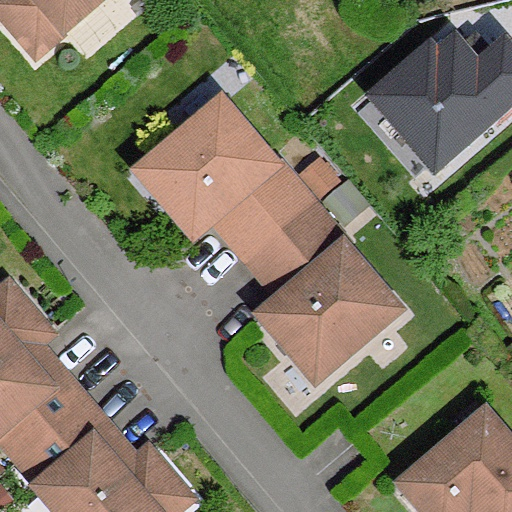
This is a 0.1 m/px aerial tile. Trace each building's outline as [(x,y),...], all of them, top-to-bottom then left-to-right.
[(9,0),(0,8),(0,10),(33,49),(60,26),(68,35),(99,8),(92,0),(9,0)] [(108,0),(92,0),(99,8),(108,0)] [(68,35),(60,26),(33,49),(41,58),(68,35)] [(473,41),(460,53),(475,70),(488,58),(473,41)] [(427,51),(361,109),(425,184),(511,108),(511,56),(502,46),(488,58),(475,70),(460,53),(452,44),(435,60),(427,51)] [(178,200),(169,207),(198,242),(219,225),(231,214),(242,227),(230,237),(253,264),(319,206),(283,165),(279,168),(225,106),(152,169),(178,200)] [(152,169),(143,177),(169,207),(178,200),(152,169)] [(354,247),(319,206),(253,264),(276,290),(287,281),(297,294),(286,303),(265,321),(295,356),(304,348),(330,378),(404,313),(350,250),(354,247)] [(231,214),(219,225),(230,237),(242,227),(231,214)] [(287,281),(276,290),(286,303),(297,294),(287,281)] [(0,299),(0,315),(21,298),(13,289),(0,299)] [(0,439),(21,464),(90,405),(69,380),(53,393),(27,362),(42,349),(55,338),(21,298),(0,315),(0,439)] [(304,348),(295,356),(321,386),(330,378),(304,348)] [(42,349),(27,362),(53,393),(69,380),(42,349)] [(90,405),(21,464),(42,490),(38,493),(54,511),(166,511),(187,494),(153,454),(125,477),(99,446),(114,434),(90,405)] [(491,418),(465,440),(473,450),(499,428),(491,418)] [(465,440),(407,490),(425,511),(511,511),(511,442),(499,428),(473,450),(465,440)] [(114,434),(99,446),(125,477),(141,464),(114,434)] [(187,494),(166,511),(184,511),(195,503),(187,494)]
